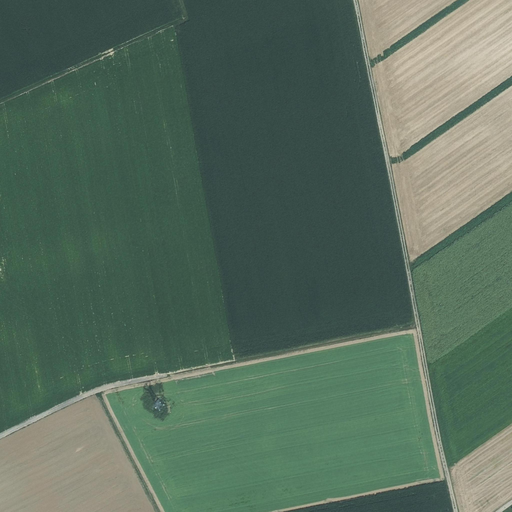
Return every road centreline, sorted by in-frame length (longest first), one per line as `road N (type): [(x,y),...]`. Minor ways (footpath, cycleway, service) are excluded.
road 1 (track): [(353,0),(456,511)]
road 2 (track): [(0,437),(101,387),(418,324)]
road 3 (track): [(0,100),(186,17),(180,0)]
road 4 (track): [(101,387),(165,511)]
